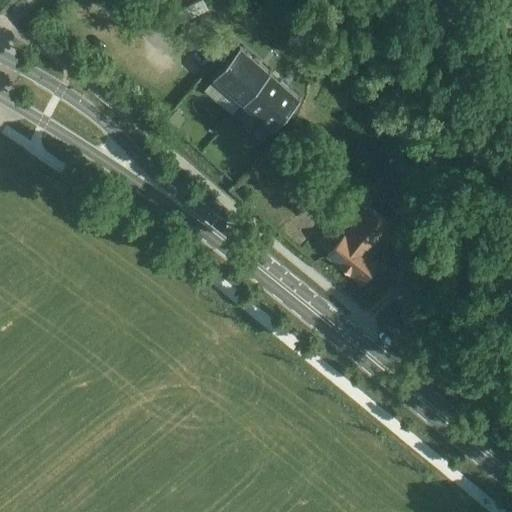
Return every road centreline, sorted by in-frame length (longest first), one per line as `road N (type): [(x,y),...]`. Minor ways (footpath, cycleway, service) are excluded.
road 1 (primary): [(511,473),(177,204)]
road 2 (primary): [(177,204),(90,110),(0,55)]
road 3 (primary): [(0,96),(177,204)]
